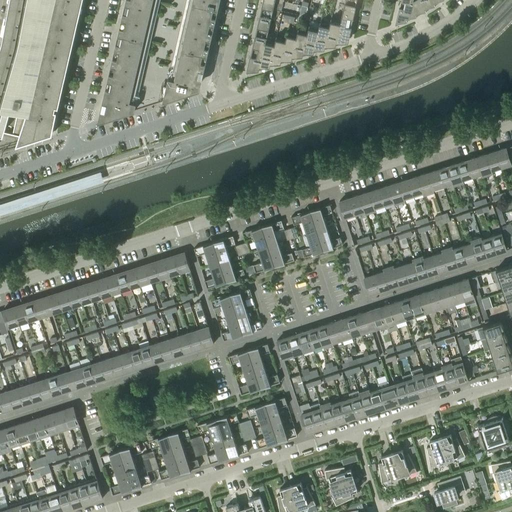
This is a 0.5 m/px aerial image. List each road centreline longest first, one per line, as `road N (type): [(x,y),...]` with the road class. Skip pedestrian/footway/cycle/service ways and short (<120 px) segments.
road 1 (residential): [(0,288),(186,228)]
road 2 (residential): [(329,182),(511,124)]
road 3 (residential): [(354,432),(511,383)]
road 4 (residential): [(202,479),(354,432)]
road 5 (residential): [(75,153),(109,0)]
road 6 (residential): [(219,107),(365,60)]
road 7 (residential): [(366,302),(511,254)]
road 8 (residential): [(221,348),(366,302)]
road 9 (residential): [(77,394),(221,348)]
road 10 (residential): [(75,153),(219,107)]
road 11 (residential): [(186,228),(329,182)]
road 12 (residential): [(365,60),(417,39),(475,0)]
road 13 (residential): [(221,348),(186,228)]
